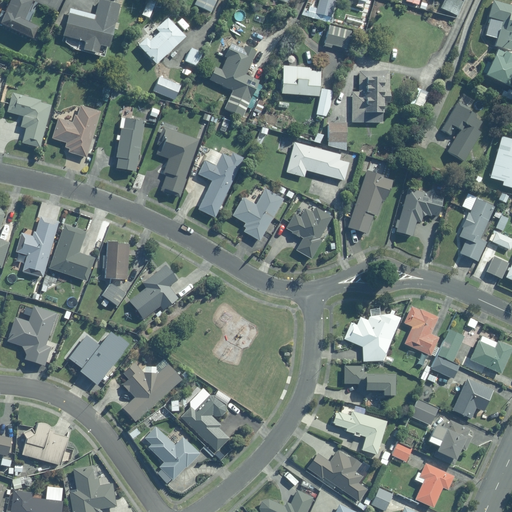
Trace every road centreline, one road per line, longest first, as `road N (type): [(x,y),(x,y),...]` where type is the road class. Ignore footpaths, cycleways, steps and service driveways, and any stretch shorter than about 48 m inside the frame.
road 1 (residential): [(0,168),(144,212),(284,284),(312,284)]
road 2 (residential): [(195,511),(231,490),(301,402),(311,361),(312,284)]
road 3 (residential): [(0,381),(47,391),(103,429),(159,511)]
road 4 (residential): [(324,285),(385,263),(447,287)]
road 5 (residential): [(447,287),(324,285)]
